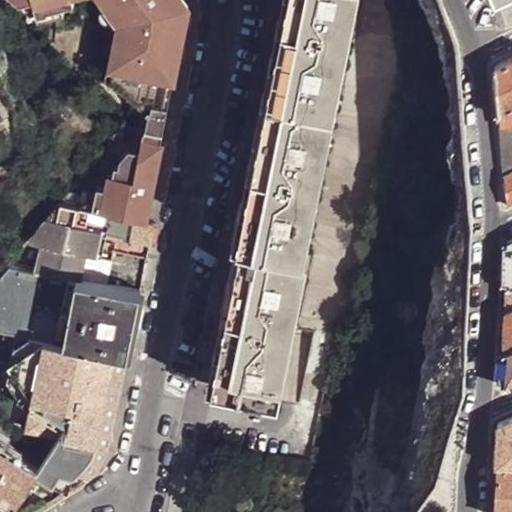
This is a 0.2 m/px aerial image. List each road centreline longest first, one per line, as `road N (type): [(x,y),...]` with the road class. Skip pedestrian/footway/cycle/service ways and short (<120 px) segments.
road 1 (residential): [(141,463),(225,0)]
road 2 (residential): [(479,411),(491,220)]
road 3 (residential): [(491,220),(480,45)]
